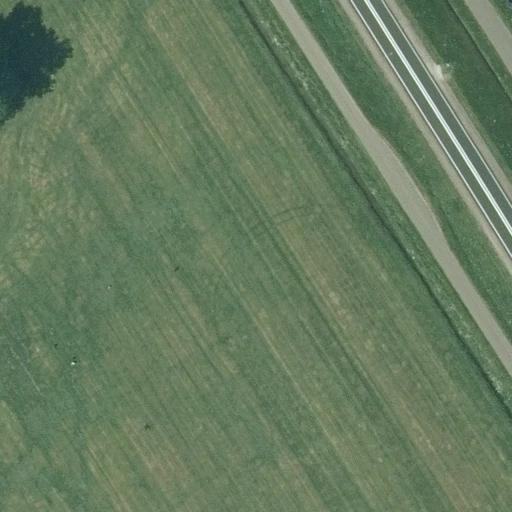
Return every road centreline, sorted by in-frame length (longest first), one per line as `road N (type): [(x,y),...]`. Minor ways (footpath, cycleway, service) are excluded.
road 1 (unclassified): [(511,363),(281,0)]
road 2 (trunk): [(511,235),(364,0)]
